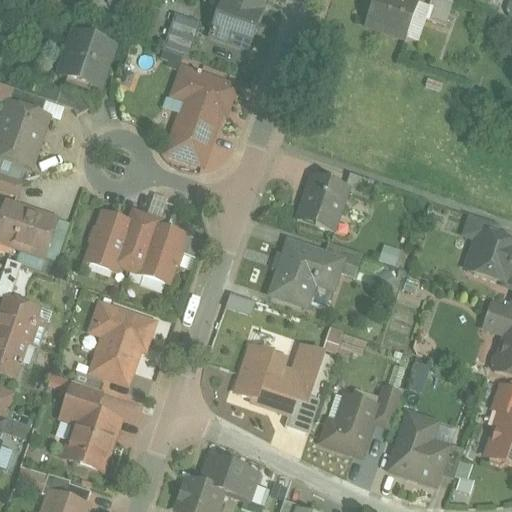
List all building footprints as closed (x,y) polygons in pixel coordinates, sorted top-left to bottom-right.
[(225,0),(224,4),(223,4),(221,11),(218,10),(214,12),(209,26),(211,29),(214,31),(211,38),(250,51),(261,17),(260,17),(266,0),(225,0)] [(405,7),(385,0),(377,0),(367,31),(406,44),(419,7),(406,3),(405,7)] [(454,6),(435,0),(434,0),(426,24),(446,30),(454,6)] [(202,27),(176,17),(163,53),(190,63),(202,27)] [(114,48),(75,35),(67,58),(74,61),(68,79),(100,90),(114,48)] [(236,91),(183,73),(176,93),(189,98),(174,139),(209,152),(210,149),(213,148),(215,141),(213,138),(225,105),(230,107),(236,91)] [(47,102),(14,91),(9,106),(42,117),(47,102)] [(84,99),(62,91),(57,106),(73,111),(78,119),(91,111),(84,99)] [(42,117),(9,106),(1,127),(7,129),(0,149),(0,159),(31,170),(41,139),(37,138),(43,118),(42,117)] [(209,152),(174,139),(168,156),(203,169),(209,152)] [(22,186),(0,177),(0,194),(17,201),(22,186)] [(376,186),(351,177),(347,190),(351,191),(349,197),(369,204),(376,186)] [(347,190),(314,179),(299,223),(336,236),(349,197),(351,191),(347,190)] [(142,216),(155,220),(161,202),(148,198),(142,216)] [(58,223),(6,206),(0,224),(0,244),(46,260),(58,223)] [(121,224),(104,218),(98,234),(94,236),(90,246),(92,251),(87,265),(116,275),(118,270),(128,274),(139,243),(127,238),(128,235),(122,233),(124,230),(121,224)] [(146,223),(134,219),(128,235),(127,238),(139,243),(146,223)] [(500,228),(472,219),(464,239),(478,244),(481,234),(496,240),(500,228)] [(159,228),(146,223),(139,243),(152,247),(155,239),(159,228)] [(511,244),(496,240),(481,234),(478,244),(473,257),(481,260),(475,277),(511,289),(511,244)] [(155,239),(152,247),(139,243),(128,274),(167,288),(173,273),(176,272),(181,259),(179,255),(184,241),(168,236),(162,239),(161,241),(155,239)] [(326,259),(290,247),(274,297),(308,309),(316,286),(334,292),(343,266),(326,260),(326,259)] [(363,259),(330,248),(326,259),(326,260),(343,266),(358,271),(363,259)] [(374,264),(391,269),(395,254),(378,249),(374,264)] [(23,268),(8,264),(0,287),(0,293),(13,298),(23,268)] [(224,297),(219,311),(244,319),(248,306),(224,297)] [(38,313),(7,303),(1,322),(2,323),(0,329),(0,338),(27,348),(40,353),(46,333),(35,329),(36,328),(34,327),(38,313)] [(511,312),(493,306),(486,327),(508,335),(510,329),(511,329),(511,312)] [(153,329),(100,311),(93,330),(107,335),(97,361),(132,374),(143,344),(147,345),(153,329)] [(511,329),(510,329),(508,335),(500,358),(496,361),(493,367),(496,372),(495,375),(511,380),(511,329)] [(27,348),(0,338),(0,376),(15,382),(19,368),(21,369),(22,366),(20,366),(27,348)] [(324,363),(300,355),(293,377),(285,374),(288,366),(247,353),(237,382),(240,383),(234,401),(262,410),(261,413),(291,423),(295,411),(307,414),(310,404),(324,363)] [(132,374),(97,361),(92,376),(127,389),(132,374)] [(404,392),(418,395),(425,368),(410,364),(404,392)] [(102,395),(74,385),(69,401),(97,411),(102,395)] [(17,396),(0,389),(0,404),(12,409),(17,396)] [(511,393),(501,390),(493,413),(506,417),(507,417),(511,418),(511,393)] [(403,398),(385,392),(378,410),(380,410),(374,427),(391,432),(403,398)] [(337,398),(328,423),(329,425),(330,424),(337,427),(346,402),(342,400),(342,399),(337,398)] [(378,410),(347,399),(346,402),(337,427),(330,424),(329,425),(322,447),(363,461),(374,427),(380,410),(378,410)] [(97,411),(69,401),(63,418),(81,425),(73,447),(67,451),(64,459),(68,465),(79,470),(86,467),(104,473),(120,426),(95,417),(97,411)] [(12,409),(0,404),(0,420),(8,423),(12,409)] [(319,407),(310,404),(307,414),(295,411),(291,423),(287,434),(308,440),(319,407)] [(511,418),(507,417),(506,417),(502,429),(501,429),(497,431),(492,447),(494,450),(495,451),(490,466),(502,470),(507,468),(511,469),(511,418)] [(438,427),(409,418),(390,475),(436,490),(440,479),(454,484),(465,453),(452,449),(451,452),(432,445),(438,427)] [(207,461),(198,487),(226,496),(225,500),(249,508),(258,481),(246,477),(247,474),(207,461)] [(37,493),(42,477),(17,469),(12,485),(37,493)] [(70,486),(46,479),(40,499),(47,501),(48,497),(83,509),(87,496),(69,490),(70,486)] [(198,487),(190,483),(187,494),(183,493),(179,504),(183,505),(180,511),(220,511),(225,500),(226,496),(198,487)] [(83,509),(48,497),(47,501),(43,511),(85,511),(86,510),(83,509)]
